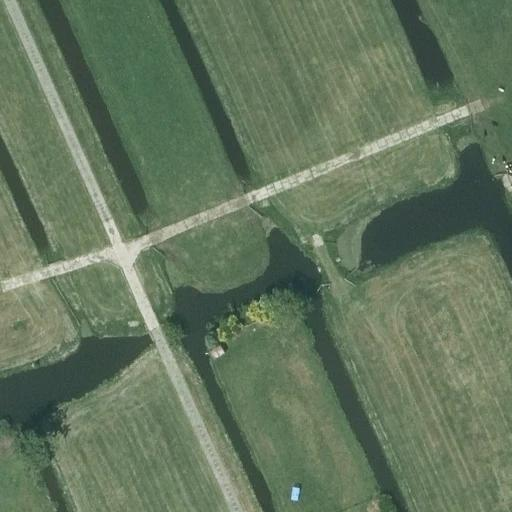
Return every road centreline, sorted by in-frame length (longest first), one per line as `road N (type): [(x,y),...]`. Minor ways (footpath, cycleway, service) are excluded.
road 1 (track): [(1,286),(117,252),(480,106)]
road 2 (track): [(6,0),(150,321)]
road 3 (track): [(237,511),(150,321)]
